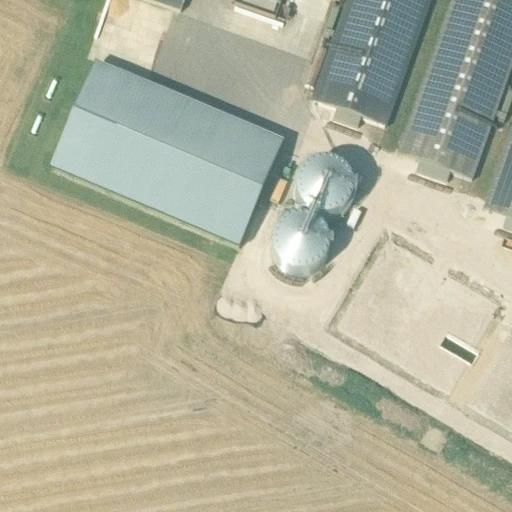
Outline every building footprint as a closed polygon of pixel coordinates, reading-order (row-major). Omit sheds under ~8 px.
[(183,0),(135,0),(179,14),(183,0)] [(242,0),(242,2),(273,13),(276,4),(279,5),(280,0),(242,0)] [(348,0),(312,104),(336,113),(332,123),(356,131),(360,121),(384,130),(429,0),(348,0)] [(511,0),(451,0),(397,157),(419,164),(415,176),(445,187),(449,175),(472,183),(511,70),(511,127),(483,212),(505,220),(502,230),(511,233),(511,0)] [(49,173),(237,253),(282,147),(94,67),(49,173)] [(291,170),(288,209),(306,210),(305,221),(336,223),(338,172),(291,170)] [(511,312),(505,310),(511,295),(381,239),(357,294),(339,336),(511,413),(511,312)]
